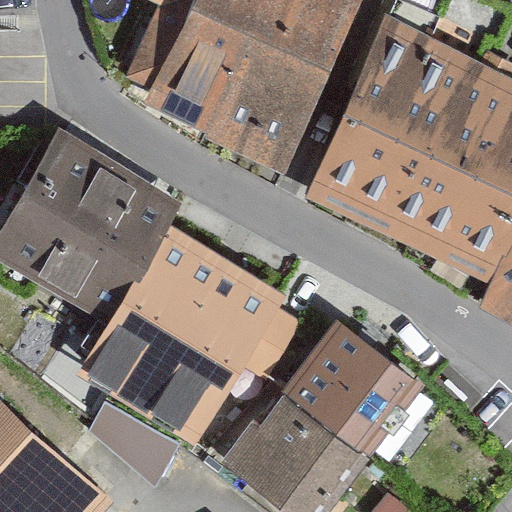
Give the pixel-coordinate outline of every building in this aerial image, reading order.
[(115,0),(147,15),(112,87),(138,100),(131,115),(269,182),(357,0),(115,0)] [(511,96),(376,28),(293,207),(480,297),(472,317),(511,342),(511,96)] [(47,140),(0,220),(0,272),(85,322),(50,381),(182,456),(285,277),(47,140)] [(266,409),(212,478),(254,511),(313,511),(346,471),(266,409)] [(0,511),(98,511),(99,511),(0,419),(0,511)]
